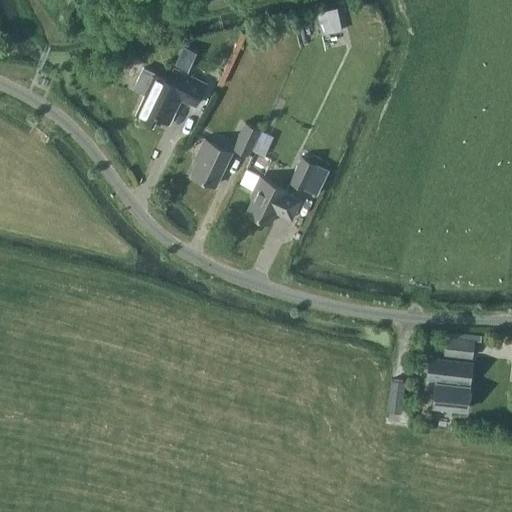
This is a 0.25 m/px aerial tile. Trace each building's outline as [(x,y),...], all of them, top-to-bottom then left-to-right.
[(317,18),(320,34),(342,29),(339,13),(317,18)] [(174,65),(187,71),(197,51),(183,45),(174,65)] [(168,80),(155,73),(142,67),(132,88),(145,94),(135,113),(152,121),(154,116),(168,123),(180,98),(195,105),(205,84),(174,68),(168,80)] [(248,154),(260,128),(244,121),(232,147),(248,154)] [(214,186),(231,151),(204,139),(194,159),(197,160),(190,174),(214,186)] [(320,197),(332,170),(301,155),(288,181),(320,197)] [(292,219),(302,198),(285,190),(286,189),(259,176),(250,196),(252,198),(246,212),(269,223),(275,211),(292,219)] [(472,356),(474,340),(445,337),(443,353),(472,356)] [(468,386),(471,362),(429,357),(426,377),(437,378),(436,382),(435,382),(432,406),(466,410),(469,386),(468,386)] [(387,411),(399,412),(403,381),(391,379),(387,411)]
